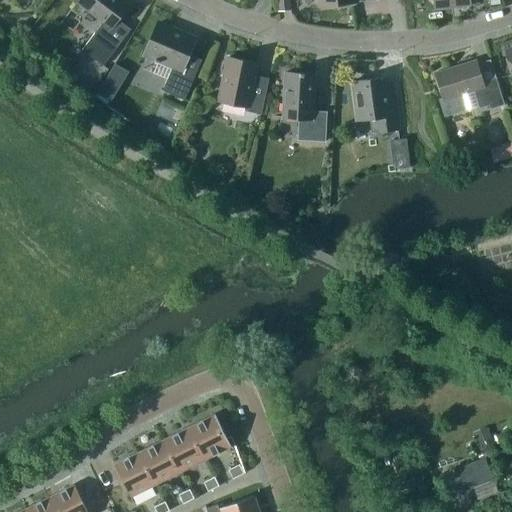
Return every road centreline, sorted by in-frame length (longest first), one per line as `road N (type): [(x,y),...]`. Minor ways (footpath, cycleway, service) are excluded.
road 1 (residential): [(0,490),(152,406),(223,377),(247,394),(290,511)]
road 2 (residential): [(398,51),(317,47),(243,29),(186,0)]
